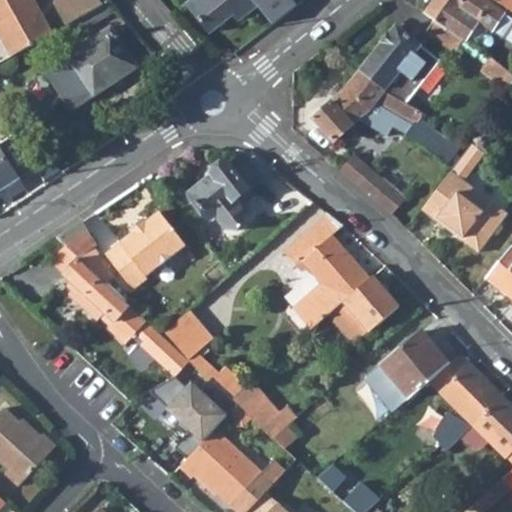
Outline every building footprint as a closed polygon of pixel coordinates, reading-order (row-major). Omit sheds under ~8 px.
[(32,0),(0,0),(0,34),(12,56),(51,35),(32,0)] [(105,5),(100,0),(60,0),(55,3),(68,26),(105,5)] [(258,6),(252,0),(193,0),(186,5),(209,33),(235,13),(240,20),(258,6)] [(293,0),(252,0),(258,6),(273,25),(297,4),(293,0)] [(433,0),(425,12),(434,18),(464,38),(465,39),(479,20),(492,29),(493,28),(511,40),(511,18),(485,0),(433,0)] [(511,0),(495,0),(511,11),(511,0)] [(425,33),(454,53),(464,38),(434,18),(425,33)] [(110,26),(67,55),(95,97),(138,68),(110,26)] [(420,45),(396,26),(361,71),(385,90),(420,45)] [(385,90),(405,103),(439,61),(420,45),(385,90)] [(485,47),(482,52),(487,55),(490,50),(485,47)] [(487,55),(511,73),(511,71),(511,66),(490,50),(487,55)] [(43,71),(71,113),(95,97),(67,55),(43,71)] [(313,118),(334,141),(358,119),(366,112),(374,103),(413,125),(419,120),(420,120),(421,119),(421,111),(405,103),(385,90),(361,71),(345,90),(313,118)] [(392,127),(405,134),(413,125),(374,103),(366,112),(358,119),(388,135),(392,127)] [(460,149),(421,119),(420,120),(419,120),(413,125),(405,134),(448,165),(460,149)] [(473,143),(462,158),(474,167),(485,153),(473,143)] [(0,190),(19,179),(0,149),(0,190)] [(189,194),(210,220),(215,216),(226,230),(237,231),(245,226),(247,214),(242,208),(255,198),(248,190),(274,170),(259,154),(246,153),(229,165),(227,163),(212,174),(213,175),(189,194)] [(339,169),(392,214),(405,199),(352,154),(339,169)] [(464,180),(474,167),(462,158),(453,169),(452,171),(464,180)] [(452,171),(423,209),(479,252),(509,214),(464,180),(452,171)] [(106,254),(135,290),(149,279),(147,277),(186,246),(160,212),(147,222),(145,219),(129,231),(132,234),(120,243),(106,254)] [(289,247),(302,261),(322,284),(293,310),(311,330),(328,315),(343,302),(370,279),(332,236),(343,225),(327,214),(289,247)] [(65,247),(78,258),(95,246),(80,223),(57,238),(65,247)] [(486,277),(511,298),(511,245),(511,246),(486,277)] [(52,262),(64,274),(79,258),(78,258),(65,247),(52,262)] [(284,251),(296,265),(302,261),(289,247),(284,251)] [(63,276),(75,287),(68,294),(98,321),(104,314),(113,322),(109,327),(127,343),(132,337),(175,377),(190,361),(189,360),(178,351),(162,335),(147,321),(79,258),(64,274),(63,276)] [(369,330),(370,332),(399,307),(373,277),(370,279),(343,302),(369,330)] [(328,315),(354,344),(369,330),(343,302),(328,315)] [(165,333),(189,360),(197,353),(213,339),(189,311),(165,333)] [(434,344),(422,331),(365,379),(393,412),(409,399),(429,381),(446,367),(430,348),(434,344)] [(430,348),(446,367),(450,364),(434,344),(430,348)] [(212,381),(231,399),(247,386),(226,367),(220,374),(197,353),(189,360),(190,361),(212,381)] [(429,381),(459,412),(472,424),(502,396),(460,355),(450,364),(446,367),(429,381)] [(199,395),(210,406),(206,409),(221,423),(225,419),(237,405),(231,399),(212,381),(199,395)] [(299,418),(287,405),(280,412),(253,381),(247,386),(231,399),(237,405),(251,417),(274,439),(287,428),(299,418)] [(196,399),(206,409),(210,406),(199,395),(196,399)] [(511,406),(502,396),(472,424),(487,439),(505,457),(507,456),(511,461),(511,406)] [(225,419),(233,426),(243,426),(251,417),(237,405),(225,419)] [(5,474),(18,487),(56,446),(43,434),(41,436),(39,438),(20,422),(5,408),(0,413),(0,461),(8,469),(5,474)] [(456,431),(461,436),(463,434),(472,424),(459,412),(448,423),(456,431)] [(20,422),(39,438),(41,436),(22,420),(20,422)] [(463,434),(478,448),(487,439),(472,424),(463,434)] [(274,439),(285,449),(298,438),(287,428),(274,439)] [(180,467),(191,478),(196,474),(231,507),(263,473),(215,429),(180,467)] [(440,446),(446,453),(461,436),(456,431),(440,446)] [(366,511),(376,503),(333,463),(316,478),(353,511),(366,511)] [(511,488),(511,487),(511,471),(503,479),(511,488)] [(472,506),(477,511),(483,511),(511,488),(503,479),(472,506)] [(247,511),(287,511),(267,492),(247,511)] [(385,511),(376,503),(366,511),(385,511)]
